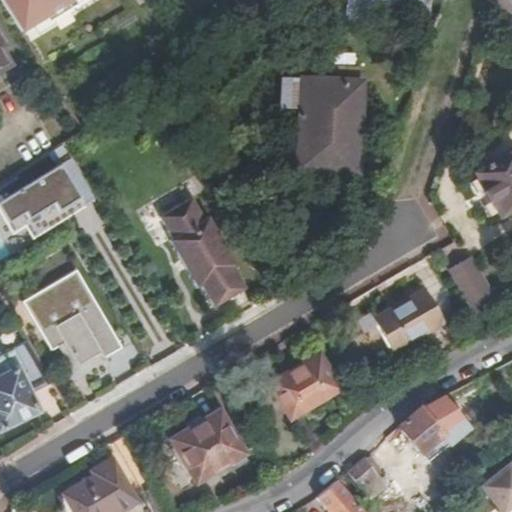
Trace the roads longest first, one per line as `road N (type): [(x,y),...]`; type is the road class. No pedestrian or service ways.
road 1 (residential): [(402,238),(0,485)]
road 2 (residential): [(238,511),(277,496),(414,385),(511,339)]
